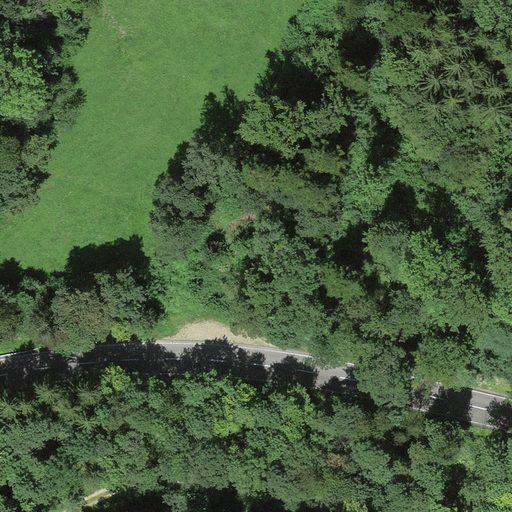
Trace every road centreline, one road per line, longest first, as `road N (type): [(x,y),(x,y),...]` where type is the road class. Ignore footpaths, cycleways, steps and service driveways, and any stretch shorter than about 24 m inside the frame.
road 1 (tertiary): [(0,375),(195,356),(414,393),(511,423)]
road 2 (track): [(317,511),(190,484),(82,511)]
